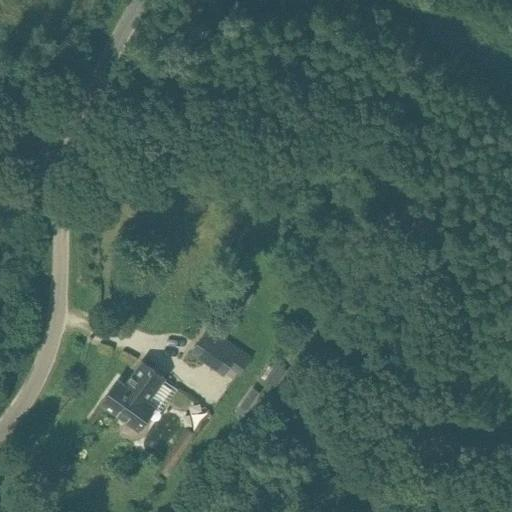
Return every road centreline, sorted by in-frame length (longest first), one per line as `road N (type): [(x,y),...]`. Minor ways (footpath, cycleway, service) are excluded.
road 1 (track): [(511,447),(447,441),(413,406),(416,215),(376,145),(321,109),(252,103),(65,135)]
road 2 (unclassified): [(0,433),(55,348),(62,319),(57,155)]
road 3 (unclassified): [(57,155),(78,94),(133,0)]
